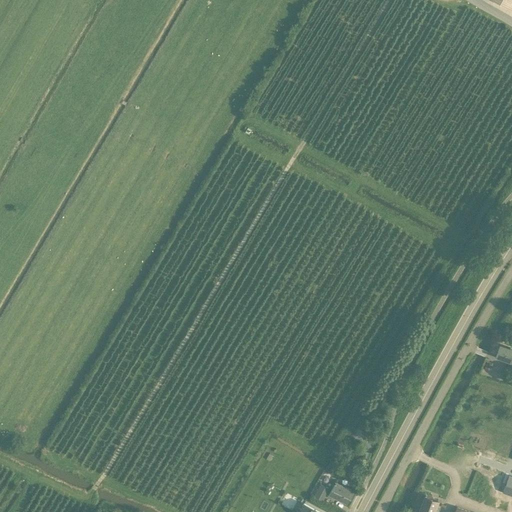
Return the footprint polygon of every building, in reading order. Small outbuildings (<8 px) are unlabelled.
[(511,348),(500,344),(496,356),(511,361),(511,358),(511,348)] [(364,450),(360,458),(367,461),(370,453),(364,450)] [(511,454),(503,458),(506,465),(511,462),(511,454)] [(511,479),(506,478),(501,494),(511,497),(511,479)] [(349,504),(356,491),(335,481),(329,494),(349,504)] [(322,483),(316,493),(314,496),(323,501),(330,487),(322,483)] [(437,511),(438,511),(441,505),(437,503),(439,500),(425,495),(419,511),(434,511),(437,511)] [(321,511),(304,502),(298,511),(321,511)]
